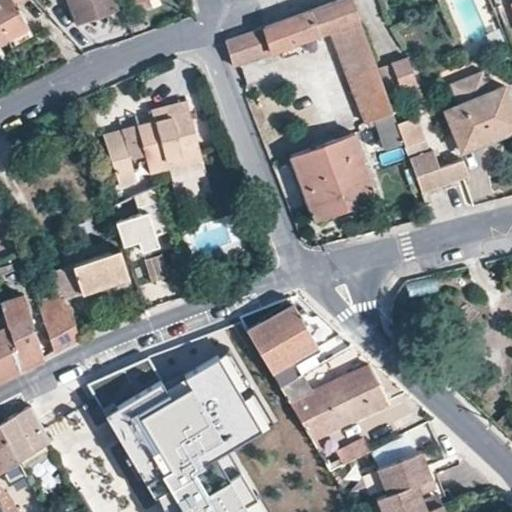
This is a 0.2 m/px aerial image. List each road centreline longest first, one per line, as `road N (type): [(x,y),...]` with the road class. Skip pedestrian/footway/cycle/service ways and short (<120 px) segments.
road 1 (residential): [(0,399),(92,351),(317,270)]
road 2 (residential): [(317,270),(511,471)]
road 3 (residential): [(205,30),(289,251),(317,270)]
road 4 (residential): [(205,30),(0,120)]
road 5 (residential): [(317,270),(511,224)]
